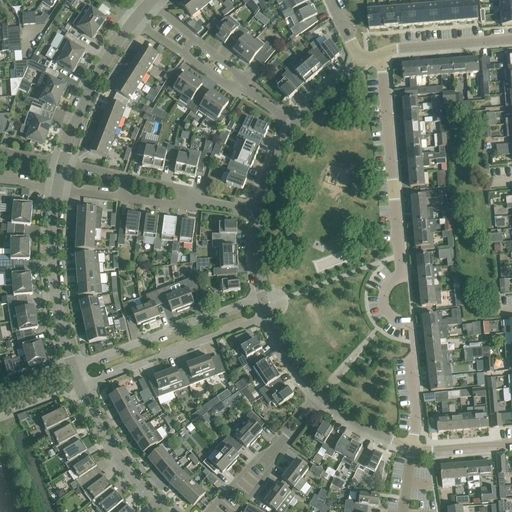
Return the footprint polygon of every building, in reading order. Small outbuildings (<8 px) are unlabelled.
[(44,0),(43,2),(52,9),(57,0),(44,0)] [(200,11),(191,0),(186,0),(181,4),(192,18),(200,11)] [(205,0),(191,0),(200,11),(209,4),(205,0)] [(257,0),(263,12),(268,9),(263,0),(257,0)] [(287,0),(278,4),(278,5),(288,1),(292,8),(282,13),(285,20),(295,15),(313,6),(313,5),(310,7),(308,2),(310,1),(309,0),(287,0)] [(227,9),(232,5),(228,1),(223,4),(227,9)] [(467,22),(478,21),(476,1),(465,2),(467,22)] [(456,22),(467,22),(465,2),(454,3),(456,22)] [(445,23),(456,22),(454,3),(443,4),(445,23)] [(511,13),(511,3),(500,4),(501,15),(511,13)] [(434,24),(445,23),(443,4),(433,5),(434,24)] [(80,15),(99,29),(106,19),(87,5),(80,15)] [(423,25),(434,24),(433,5),(422,6),(423,25)] [(313,6),(295,15),(299,24),(290,30),(294,35),(290,37),(292,40),(318,22),(315,17),(317,15),(316,12),(313,6)] [(413,26),(423,25),(422,6),(411,7),(413,26)] [(402,27),(413,26),(411,7),(400,8),(402,27)] [(391,28),(402,27),(400,8),(390,9),(391,28)] [(369,30),(380,29),(379,9),(367,10),(369,30)] [(380,29),(391,28),(390,9),(379,9),(380,29)] [(255,16),(260,20),(264,15),(259,11),(255,16)] [(511,25),(511,13),(501,15),(502,26),(511,25)] [(99,29),(80,15),(73,25),(92,39),(99,29)] [(236,39),(244,29),(239,25),(237,28),(226,19),(216,28),(221,32),(220,33),(219,33),(215,37),(219,41),(220,40),(225,44),(232,35),(236,39)] [(8,35),(8,28),(3,29),(4,40),(9,40),(21,40),(20,33),(8,35)] [(244,29),(236,39),(240,42),(233,51),(241,57),(254,42),(246,36),(249,33),(244,29)] [(78,39),(68,32),(64,37),(75,44),(78,39)] [(304,38),(308,43),(313,39),(309,34),(304,38)] [(256,39),(254,42),(241,57),(250,64),(257,55),(261,59),(271,46),(267,42),(264,45),(256,39)] [(313,49),(326,65),(330,61),(331,63),(335,60),(340,55),(338,53),(329,41),(321,48),(318,44),(313,49)] [(63,53),(79,62),(85,52),(69,43),(63,53)] [(138,55),(153,64),(159,55),(144,46),(138,55)] [(311,57),(303,64),(314,77),(319,73),(323,70),(321,68),(326,65),(313,49),(308,54),(311,57)] [(79,62),(63,53),(58,50),(52,61),(73,72),(79,62)] [(138,55),(132,64),(147,73),(153,64),(138,55)] [(489,58),(481,58),(482,71),(483,71),(489,71),(495,70),(495,65),(490,65),(489,58)] [(477,59),(465,60),(466,74),(479,73),(477,59)] [(276,69),(280,65),(276,60),(271,65),(276,69)] [(466,74),(465,60),(452,61),(453,75),(466,74)] [(31,61),(22,62),(18,62),(19,70),(17,70),(17,79),(22,79),(31,61)] [(47,61),(44,67),(47,68),(54,72),(57,67),(50,64),(51,63),(47,61)] [(453,75),(452,61),(439,62),(441,76),(453,75)] [(441,76),(439,62),(427,63),(428,77),(441,76)] [(428,77),(427,63),(414,64),(416,78),(428,77)] [(147,73),(132,64),(127,73),(141,82),(147,73)] [(314,77),(303,64),(295,71),(290,65),(285,70),(300,87),(305,83),(306,84),(314,77)] [(416,78),(414,64),(402,65),(403,79),(410,78),(411,89),(404,90),(405,96),(417,95),(417,89),(416,78)] [(44,73),(38,87),(45,90),(61,97),(66,86),(55,81),(59,74),(54,72),(47,68),(44,74),(44,73)] [(300,87),(285,70),(287,72),(282,77),(285,80),(277,87),(287,97),(289,100),(292,97),(294,95),(297,92),(296,91),(300,87)] [(141,82),(127,73),(121,82),(135,92),(141,82)] [(182,96),(194,79),(185,73),(179,82),(174,79),(167,90),(172,93),(174,90),(182,96)] [(194,79),(182,96),(191,101),(186,108),(191,111),(200,97),(196,94),(202,85),(194,79)] [(511,81),(506,82),(503,82),(504,94),(511,93),(511,81)] [(135,92),(121,82),(115,92),(117,93),(115,98),(128,104),(129,101),(135,92)] [(61,97),(45,90),(40,101),(57,108),(61,97)] [(205,100),(200,97),(191,111),(196,114),(198,111),(206,117),(220,97),(211,91),(205,100)] [(455,95),(456,92),(443,93),(444,104),(456,103),(455,95)] [(220,97),(206,117),(214,123),(212,126),(217,130),(220,126),(227,115),(222,112),(229,103),(220,97)] [(433,109),(440,109),(439,97),(432,98),(433,109)] [(128,104),(115,98),(113,102),(110,101),(106,111),(122,118),(126,107),(128,104)] [(423,105),(417,105),(417,98),(403,100),(404,112),(418,111),(423,111),(423,105)] [(31,106),(43,111),(45,105),(33,101),(31,106)] [(464,113),(463,102),(456,103),(457,114),(464,113)] [(43,111),(31,106),(29,112),(41,117),(43,111)] [(440,109),(433,109),(434,123),(439,122),(441,122),(440,109)] [(106,111),(102,121),(118,128),(122,118),(106,111)] [(418,111),(404,112),(405,125),(419,124),(418,111)] [(150,115),(147,120),(154,123),(155,121),(156,117),(151,114),(150,114),(150,115)] [(31,128),(48,133),(51,122),(35,117),(31,128)] [(240,133),(239,133),(260,143),(263,137),(264,138),(266,134),(268,131),(269,128),(253,120),(249,130),(242,127),(240,133)] [(7,121),(7,123),(4,133),(11,135),(14,123),(7,121)] [(118,128),(102,121),(98,132),(114,138),(118,128)] [(419,124),(405,125),(406,137),(420,136),(425,135),(424,123),(419,124)] [(48,133),(31,128),(23,126),(21,133),(29,135),(27,140),(44,145),(48,133)] [(98,132),(94,142),(110,148),(114,138),(98,132)] [(260,143),(239,133),(236,140),(243,142),(239,152),(255,159),(258,153),(259,149),(258,148),(260,143)] [(438,147),(444,147),(448,146),(447,134),(437,135),(438,147)] [(221,135),(218,142),(224,144),(227,137),(221,135)] [(421,149),(420,136),(406,137),(407,150),(421,149)] [(497,138),(491,139),(485,139),(486,153),(491,153),(491,142),(497,141),(497,138)] [(153,168),(157,150),(158,143),(142,140),(138,156),(144,157),(142,166),(153,168)] [(110,148),(94,142),(90,152),(106,158),(110,148)] [(166,152),(157,150),(153,168),(163,171),(165,162),(171,163),(174,147),(168,145),(166,152)] [(174,147),(171,163),(177,164),(175,173),(185,175),(190,150),(174,147)] [(421,149),(407,150),(408,162),(430,160),(436,160),(435,154),(421,155),(421,149)] [(190,150),(185,175),(195,178),(197,169),(203,170),(207,154),(206,154),(190,150)] [(255,159),(239,152),(238,154),(236,153),(234,159),(236,160),(235,162),(231,160),(228,166),(247,174),(249,168),(251,169),(253,165),(255,159)] [(445,159),(437,160),(437,165),(440,164),(441,171),(446,170),(445,159)] [(430,160),(408,162),(409,175),(423,174),(422,167),(431,167),(430,160)] [(226,173),(224,173),(222,180),(223,181),(227,183),(226,184),(240,189),(243,190),(244,187),(245,184),(247,180),(245,179),(247,174),(228,166),(226,173)] [(439,189),(446,188),(445,172),(437,172),(439,189)] [(423,174),(409,175),(410,187),(420,186),(420,190),(427,189),(427,186),(424,186),(423,174)] [(412,210),(426,208),(425,199),(439,198),(439,196),(446,196),(446,190),(420,192),(421,196),(411,197),(412,210)] [(13,213),(32,215),(33,204),(14,202),(13,213)] [(104,209),(96,209),(78,208),(78,218),(96,219),(103,220),(104,209)] [(433,208),(426,208),(412,210),(413,222),(434,220),(433,208)] [(32,215),(13,213),(12,224),(8,223),(8,225),(7,231),(14,231),(15,225),(31,226),(32,215)] [(139,227),(141,215),(128,213),(127,226),(121,225),(121,222),(119,232),(118,245),(124,246),(126,236),(137,237),(139,227)] [(139,227),(137,237),(137,241),(143,242),(144,238),(155,240),(157,230),(159,217),(146,215),(145,228),(139,227)] [(78,218),(77,229),(95,230),(96,219),(78,218)] [(157,230),(155,240),(154,250),(161,251),(162,240),(173,242),(174,242),(175,232),(177,219),(165,218),(163,231),(157,230)] [(174,242),(173,242),(172,252),(179,253),(180,243),(192,244),(195,222),(183,220),(181,233),(175,232),(174,242)] [(435,233),(434,220),(413,222),(414,235),(433,233),(435,233)] [(212,241),(235,241),(235,235),(237,235),(237,230),(237,227),(237,224),(219,223),(219,234),(212,234),(212,241)] [(95,230),(77,229),(77,239),(95,240),(100,240),(101,230),(95,230)] [(14,231),(7,231),(7,239),(7,243),(11,243),(11,249),(30,249),(30,238),(14,238),(14,231)] [(433,233),(414,235),(416,247),(421,247),(421,250),(434,249),(433,233)] [(95,240),(77,239),(76,250),(94,251),(95,240)] [(235,241),(212,241),(212,248),(220,248),(220,258),(238,257),(237,246),(235,246),(235,241)] [(30,249),(11,249),(11,256),(0,256),(0,267),(14,267),(14,260),(30,260),(30,249)] [(451,251),(439,252),(440,261),(452,260),(451,251)] [(77,266),(99,264),(98,254),(94,255),(94,253),(76,255),(77,266)] [(418,270),(432,268),(431,255),(416,256),(418,270)] [(238,257),(220,258),(221,269),(214,269),(214,277),(217,276),(237,274),(237,269),(238,269),(238,264),(238,257)] [(100,274),(99,264),(77,266),(78,276),(95,274),(100,274)] [(14,267),(0,267),(0,275),(4,275),(12,275),(13,285),(32,284),(31,272),(15,274),(14,267)] [(441,267),(432,268),(418,270),(419,282),(433,281),(440,280),(439,273),(441,273),(441,267)] [(95,274),(78,276),(78,286),(96,285),(95,274)] [(237,274),(217,276),(218,283),(222,282),(223,293),(241,291),(240,288),(240,284),(239,280),(238,280),(237,274)] [(5,286),(13,285),(12,275),(4,275),(5,286)] [(178,293),(183,308),(194,304),(190,292),(198,289),(195,279),(194,277),(181,282),(183,291),(178,293)] [(434,287),(433,281),(419,282),(420,294),(434,293),(442,292),(441,286),(434,287)] [(7,296),(7,298),(1,299),(2,305),(8,304),(27,302),(27,295),(33,295),(32,284),(13,285),(14,296),(7,296)] [(96,285),(78,286),(79,297),(97,296),(96,285)] [(183,308),(178,293),(172,295),(167,287),(157,291),(161,302),(168,300),(172,312),(183,308)] [(455,291),(454,291),(456,306),(462,306),(460,290),(458,290),(455,291)] [(148,304),(143,306),(149,321),(160,317),(155,305),(161,302),(157,291),(147,295),(148,304)] [(435,305),(434,293),(420,294),(421,307),(435,305)] [(82,312),(100,309),(97,298),(80,302),(82,312)] [(149,321),(143,306),(138,308),(133,300),(122,304),(127,316),(133,313),(138,325),(149,321)] [(28,308),(27,302),(8,304),(10,315),(16,314),(18,321),(36,318),(34,307),(28,308)] [(100,309),(82,312),(84,323),(102,319),(100,309)] [(424,329),(443,327),(442,326),(457,325),(456,318),(447,320),(445,321),(437,322),(436,315),(422,316),(424,329)] [(36,318),(18,321),(12,322),(14,333),(16,333),(17,340),(34,336),(33,330),(38,329),(36,318)] [(107,318),(102,319),(84,323),(87,333),(104,329),(110,328),(107,318)] [(510,333),(511,332),(511,320),(509,320),(510,326),(503,326),(504,333),(510,333)] [(468,330),(468,336),(481,335),(480,323),(472,323),(473,329),(468,330)] [(443,332),(443,327),(424,329),(425,341),(439,340),(438,332),(443,332)] [(107,339),(104,329),(87,333),(89,343),(107,339)] [(244,339),(249,337),(245,331),(241,334),(244,339)] [(35,342),(34,336),(17,340),(20,350),(24,349),(25,356),(44,351),(41,340),(35,342)] [(223,339),(218,342),(223,350),(228,347),(223,339)] [(440,345),(439,340),(425,341),(427,353),(441,352),(448,351),(448,344),(440,345)] [(247,366),(263,355),(258,346),(260,345),(258,343),(253,341),(242,348),(241,347),(237,349),(242,357),(238,359),(243,368),(247,366)] [(470,350),(471,361),(482,360),(481,349),(470,350)] [(44,351),(25,356),(11,360),(4,362),(8,375),(24,370),(23,365),(28,364),(28,367),(47,362),(44,351)] [(441,352),(427,353),(428,366),(442,364),(441,352)] [(269,364),(263,355),(247,366),(250,372),(254,369),(260,378),(274,368),(271,363),(269,364)] [(209,356),(198,360),(203,375),(214,371),(216,376),(225,373),(223,367),(220,358),(211,361),(209,356)] [(189,370),(184,372),(189,386),(200,382),(198,377),(203,375),(198,360),(187,364),(189,370)] [(492,360),(486,361),(487,373),(494,372),(492,360)] [(442,364),(428,366),(429,378),(443,377),(442,364)] [(177,368),(165,373),(171,387),(173,392),(189,386),(184,372),(178,374),(177,368)] [(274,368),(260,378),(265,387),(259,391),(263,396),(282,383),(276,375),(278,374),(274,368)] [(171,387),(165,373),(154,377),(156,382),(150,384),(157,399),(162,397),(160,391),(171,387)] [(443,377),(429,378),(431,391),(453,389),(452,376),(443,377)] [(488,391),(496,390),(495,378),(488,379),(488,391)] [(145,391),(149,389),(144,379),(138,381),(143,392),(145,391)] [(248,395),(243,389),(239,383),(235,385),(244,398),(248,395)] [(288,392),(282,383),(263,396),(269,405),(270,404),(269,404),(274,401),(279,407),(291,398),(292,393),(290,391),(288,392)] [(472,390),(473,399),(486,397),(485,388),(472,390)] [(114,407),(130,398),(125,389),(109,397),(114,407)] [(153,398),(149,389),(145,391),(150,400),(153,398)] [(473,399),(472,390),(460,391),(460,400),(473,399)] [(497,402),(496,390),(488,391),(489,403),(497,402)] [(460,400),(460,391),(447,392),(448,401),(454,400),(460,400)] [(448,401),(447,392),(435,393),(435,403),(442,402),(448,402),(448,401)] [(234,395),(221,404),(226,409),(239,401),(234,395)] [(203,405),(207,411),(220,402),(216,396),(203,405)] [(130,398),(114,407),(119,416),(135,408),(130,398)] [(454,400),(448,401),(448,402),(448,407),(451,432),(463,431),(462,416),(455,417),(454,400)] [(442,402),(443,410),(443,418),(437,418),(438,433),(451,432),(448,407),(448,402),(442,402)] [(497,402),(489,403),(490,415),(491,415),(498,415),(497,402)] [(474,415),(475,430),(488,428),(488,419),(486,407),(473,408),(474,415)] [(135,408),(119,416),(125,426),(140,417),(135,408)] [(468,416),(462,416),(463,431),(475,430),(474,415),(473,408),(467,408),(468,416)] [(48,438),(67,428),(64,422),(66,421),(67,419),(69,418),(64,409),(41,420),(46,430),(45,431),(45,430),(44,431),(48,438)] [(251,412),(239,425),(254,440),(263,431),(259,427),(263,423),(251,412)] [(501,414),(498,415),(491,415),(492,428),(502,427),(501,414)] [(140,417),(125,426),(131,435),(146,425),(140,417)] [(151,422),(146,425),(131,435),(137,444),(157,431),(151,422)] [(67,428),(48,438),(48,439),(54,436),(58,445),(55,447),(59,454),(76,445),(72,439),(74,438),(75,435),(77,434),(72,425),(67,428)] [(239,425),(227,437),(239,448),(242,444),(246,448),(254,440),(239,425)] [(327,452),(337,435),(328,430),(329,428),(326,426),(322,427),(314,439),(324,445),(321,449),(327,452)] [(157,431),(137,444),(143,454),(164,440),(157,431)] [(327,452),(325,455),(332,458),(335,452),(344,457),(353,441),(347,438),(346,440),(337,435),(327,452)] [(239,448),(227,437),(215,450),(220,454),(231,465),(239,456),(235,453),(239,448)] [(81,441),(76,445),(59,454),(59,455),(63,453),(68,461),(65,464),(69,471),(85,460),(82,455),(84,454),(84,451),(86,450),(81,441)] [(358,445),(353,441),(344,457),(353,462),(351,466),(357,469),(367,451),(358,446),(358,445)] [(192,450),(186,442),(182,444),(189,453),(192,450)] [(155,468),(169,456),(161,448),(148,459),(155,468)] [(327,452),(321,449),(313,462),(319,465),(325,455),(327,452)] [(376,456),(367,451),(357,469),(363,472),(365,468),(375,473),(373,476),(382,480),(385,462),(381,460),(380,456),(377,454),(376,456)] [(231,465),(220,454),(212,463),(207,459),(203,463),(215,474),(219,470),(222,473),(231,465)] [(176,464),(169,456),(155,468),(162,476),(176,464)] [(90,457),(85,460),(69,471),(70,472),(73,469),(79,478),(75,480),(80,487),(96,476),(92,470),(94,469),(94,467),(96,466),(90,457)] [(289,469),(301,479),(309,469),(304,466),(296,460),(289,469)] [(497,475),(503,475),(509,474),(508,467),(506,468),(506,461),(495,462),(497,475)] [(478,463),(479,478),(492,477),(491,462),(478,463)] [(479,478),(478,463),(466,464),(467,479),(467,484),(473,483),(474,485),(480,485),(479,478)] [(176,464),(162,476),(169,484),(182,472),(176,464)] [(466,464),(454,465),(456,487),(461,486),(460,479),(467,479),(466,464)] [(331,477),(323,472),(313,465),(310,471),(320,477),(321,476),(329,481),(331,477)] [(456,487),(454,465),(441,466),(443,488),(456,487)] [(333,477),(336,471),(330,467),(327,473),(333,477)] [(186,469),(182,472),(169,484),(178,492),(190,479),(193,476),(186,469)] [(301,479),(289,469),(282,479),(290,485),(300,492),(307,483),(301,479)] [(210,474),(207,476),(206,478),(214,486),(218,481),(210,474)] [(100,481),(96,476),(80,487),(85,494),(88,491),(94,500),(91,502),(107,491),(112,487),(105,479),(104,480),(102,480),(100,481)] [(198,487),(190,479),(178,492),(185,499),(198,487)] [(335,479),(332,485),(342,490),(345,484),(335,479)] [(358,482),(353,479),(350,485),(355,488),(358,482)] [(271,493),(283,502),(288,506),(294,497),(290,494),(291,493),(286,490),(279,484),(271,493)] [(198,487),(185,499),(194,507),(206,494),(198,487)] [(481,499),(481,502),(496,501),(495,487),(488,488),(488,493),(480,493),(481,499)] [(107,491),(91,502),(97,509),(100,507),(104,511),(110,511),(119,505),(123,502),(117,494),(115,495),(113,495),(111,496),(107,491)] [(283,502),(271,493),(264,502),(276,511),(283,502)] [(352,510),(364,511),(365,506),(378,508),(379,496),(357,493),(356,501),(348,500),(344,502),(343,509),(349,510),(352,510)] [(315,495),(312,500),(323,506),(326,500),(315,495)] [(323,506),(312,500),(309,506),(320,511),(323,506)] [(499,511),(500,511),(506,511),(511,511),(511,502),(505,503),(505,501),(499,502),(499,511)]
